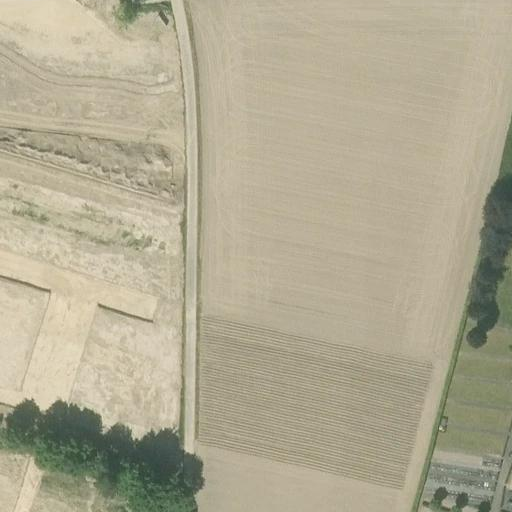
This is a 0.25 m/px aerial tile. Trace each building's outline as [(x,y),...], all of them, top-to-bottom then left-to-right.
[(0,240),(23,247),(34,211),(13,205),(17,192),(0,186),(0,222),(5,224),(0,240)] [(34,211),(23,247),(46,254),(51,238),(68,243),(78,211),(59,205),(55,217),(34,211)] [(115,275),(126,239),(105,232),(109,220),(90,214),(80,246),(97,252),(92,268),(115,275)] [(126,239),(115,275),(138,282),(143,266),(160,271),(170,238),(150,233),(147,245),(126,239)] [(0,320),(9,325),(19,304),(0,296),(0,295),(5,284),(0,282),(0,320)] [(0,320),(0,344),(1,345),(9,325),(0,320)] [(96,343),(131,354),(138,331),(103,321),(96,343)] [(131,354),(96,343),(90,364),(125,375),(131,354)] [(90,364),(83,385),(119,396),(125,375),(90,364)] [(119,396),(83,385),(76,408),(112,418),(119,396)]
